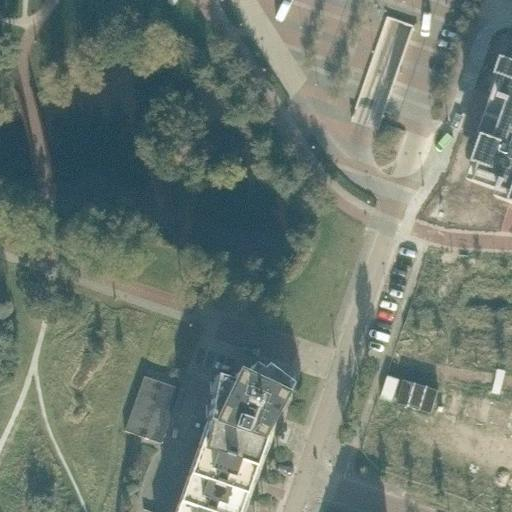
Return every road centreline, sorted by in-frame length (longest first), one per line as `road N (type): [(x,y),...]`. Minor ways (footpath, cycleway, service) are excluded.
road 1 (residential): [(363,170),(312,108),(246,0)]
road 2 (residential): [(458,0),(417,141)]
road 3 (residential): [(344,364),(388,229)]
road 4 (residential): [(344,364),(222,322)]
road 5 (residential): [(305,478),(344,364)]
